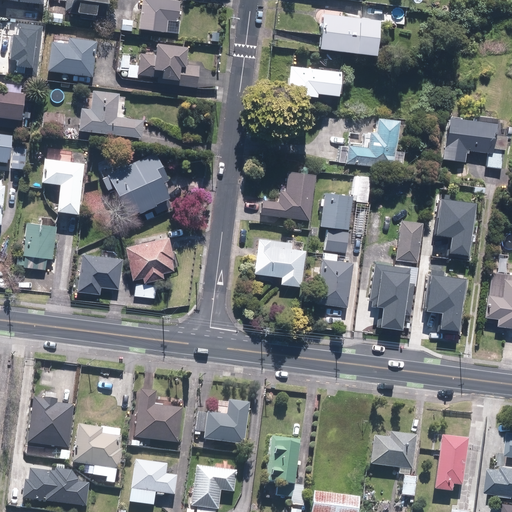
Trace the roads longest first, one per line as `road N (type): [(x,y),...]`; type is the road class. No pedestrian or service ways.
road 1 (residential): [(251,0),(206,345)]
road 2 (secondary): [(206,345),(511,384)]
road 3 (secondary): [(0,319),(206,345)]
